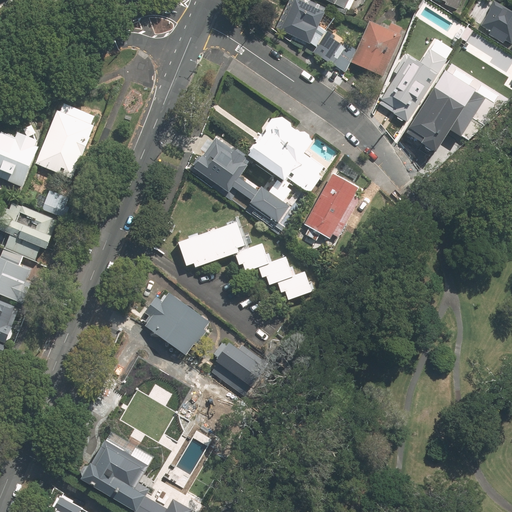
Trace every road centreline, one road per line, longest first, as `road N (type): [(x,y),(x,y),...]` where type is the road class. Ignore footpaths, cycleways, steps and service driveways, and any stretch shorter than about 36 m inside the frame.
road 1 (residential): [(182,56),(0,496)]
road 2 (residential): [(197,22),(350,120),(408,187)]
